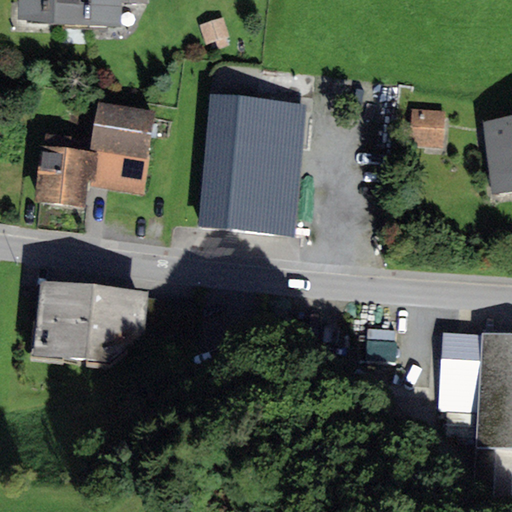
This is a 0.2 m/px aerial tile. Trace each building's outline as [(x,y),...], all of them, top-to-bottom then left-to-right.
[(18,0),(17,20),(121,26),(121,3),(148,2),(148,0),(18,0)] [(222,17),(199,25),(206,45),(229,38),(222,17)] [(307,103),(210,94),(197,226),(294,236),(307,103)] [(155,111),(98,101),(91,139),(70,138),(69,146),(91,149),(98,150),(94,185),(144,193),(155,111)] [(445,111),(411,109),(408,146),(442,148),(445,111)] [(511,116),(478,121),(487,195),(511,192),(511,116)] [(71,136),(45,133),(44,144),(40,144),(34,200),(84,206),(86,184),(91,149),(69,146),(70,138),(71,136)] [(98,150),(91,149),(86,184),(94,185),(98,150)] [(146,294),(42,281),(33,351),(107,360),(140,338),(146,294)] [(439,411),(477,413),(481,332),(441,330),(439,411)] [(511,333),(481,332),(477,413),(475,447),(511,448),(511,333)] [(511,448),(475,447),(474,482),(511,497),(511,448)]
